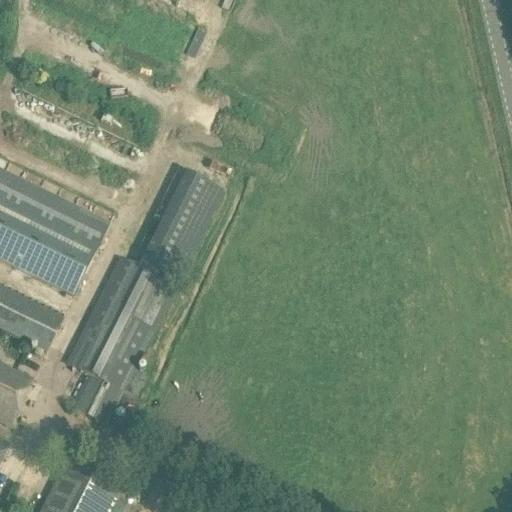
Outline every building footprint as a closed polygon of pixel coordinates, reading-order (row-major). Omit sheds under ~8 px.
[(201,184),(155,277),(176,288),(223,195),(201,184)] [(0,200),(0,263),(73,299),(98,248),(0,200)] [(87,378),(71,412),(107,431),(177,288),(176,288),(155,277),(120,260),(66,368),(87,378)] [(63,321),(0,290),(0,332),(46,355),(63,321)] [(0,425),(10,430),(32,383),(0,367),(0,425)] [(0,466),(9,448),(0,443),(0,466)] [(112,511),(118,500),(62,471),(41,511),(112,511)]
